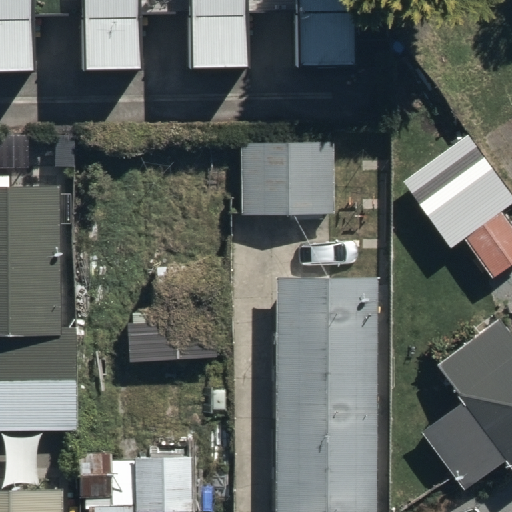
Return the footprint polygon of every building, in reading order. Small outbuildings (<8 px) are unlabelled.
[(0,0),(0,65),(33,65),(32,14),(80,13),(81,66),(138,65),(137,12),(183,11),(184,67),(244,66),(244,7),(295,6),(296,62),(353,61),(352,0),(0,0)] [(336,136),(237,136),(237,215),(336,215),(336,136)] [(0,427),(77,427),(77,326),(59,326),(58,183),(8,183),(8,175),(0,174),(0,427)] [(511,220),(503,208),(460,238),(490,280),(511,263),(511,220)] [(210,259),(152,262),(154,309),(128,310),(130,358),(206,355),(204,305),(212,305),(210,259)] [(381,511),(382,271),(273,271),(273,511),(381,511)] [(511,458),(511,331),(499,314),(435,362),(462,397),(443,411),(467,443),(488,427),(511,458)] [(188,511),(188,455),(112,456),(112,446),(78,446),(78,496),(85,496),(85,511),(188,511)] [(67,511),(68,486),(0,484),(0,511),(67,511)]
